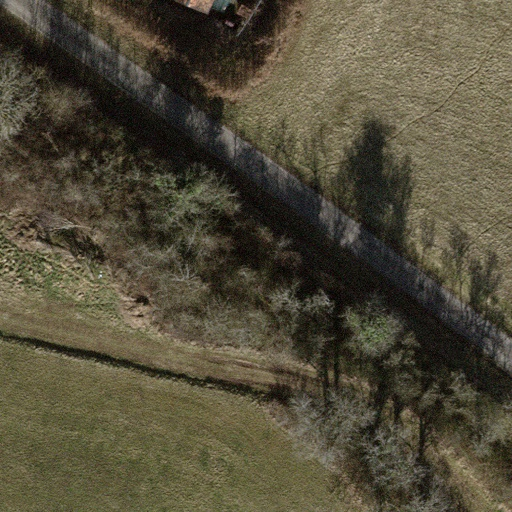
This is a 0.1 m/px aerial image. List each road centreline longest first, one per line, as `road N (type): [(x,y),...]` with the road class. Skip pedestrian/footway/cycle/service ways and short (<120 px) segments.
road 1 (track): [(21,0),(511,354)]
road 2 (track): [(0,304),(357,399),(506,511)]
